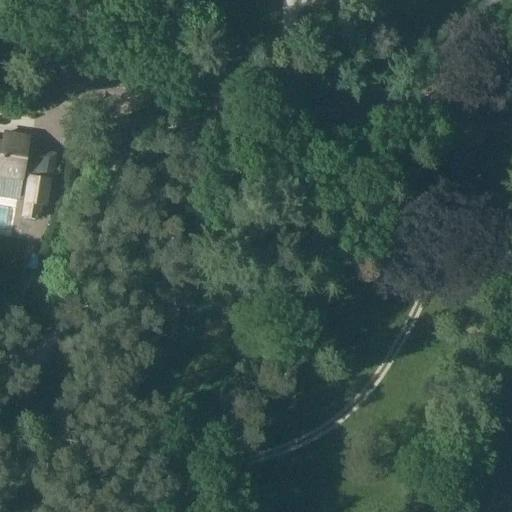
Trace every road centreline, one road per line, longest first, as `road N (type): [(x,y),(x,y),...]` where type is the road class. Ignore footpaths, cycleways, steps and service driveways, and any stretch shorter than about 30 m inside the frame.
road 1 (residential): [(24,511),(40,384),(98,213),(124,81)]
road 2 (residential): [(511,120),(419,101),(124,81)]
road 3 (residential): [(124,81),(0,43)]
